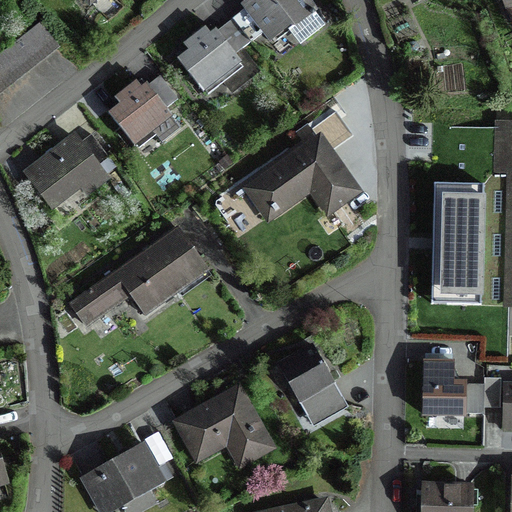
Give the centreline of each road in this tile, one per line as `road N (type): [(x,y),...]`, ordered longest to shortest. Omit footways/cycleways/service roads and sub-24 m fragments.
road 1 (residential): [(45,448),(389,264)]
road 2 (residential): [(352,0),(374,68),(389,264)]
road 3 (residential): [(389,264),(383,511)]
road 4 (residential): [(0,209),(35,319),(45,448)]
road 5 (residential): [(183,0),(0,144)]
